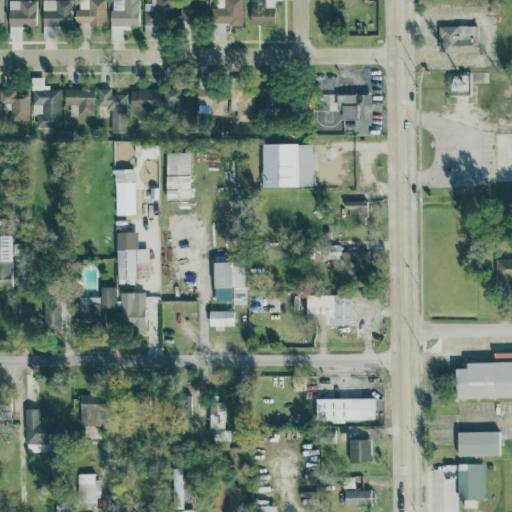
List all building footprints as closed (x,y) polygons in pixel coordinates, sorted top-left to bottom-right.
[(34,0),(7,0),(8,37),(21,37),(21,25),(36,25),(34,0)] [(71,25),(70,0),(41,0),(42,37),(52,37),(52,25),(71,25)] [(105,0),(78,0),(78,7),(75,7),(75,23),(105,23),(105,0)] [(138,0),(110,0),(111,24),(138,25),(138,0)] [(144,2),(143,36),(158,36),(158,25),(172,25),(172,0),(150,0),(150,2),(144,2)] [(206,0),(179,0),(179,20),(206,20),(206,0)] [(241,0),(215,0),(215,7),(210,7),(210,22),(241,23),(241,0)] [(249,0),(250,23),(274,23),(273,0),(249,0)] [(224,33),(224,23),(212,22),(211,33),(224,33)] [(477,51),(476,24),(437,25),(438,52),(477,51)] [(60,87),(43,87),(43,76),(32,76),(32,126),(60,125),(60,87)] [(92,87),(63,88),(64,104),(69,104),(69,115),(93,114),(92,87)] [(97,105),(109,104),(110,132),(126,132),(125,93),(110,93),(110,87),(96,87),(97,105)] [(191,90),(181,91),(181,87),(163,87),(163,102),(172,102),(172,113),(192,112),(191,90)] [(129,108),(158,109),(158,88),(130,88),(129,108)] [(236,120),(252,120),(252,88),(228,88),(228,103),(235,103),(236,120)] [(209,114),(225,113),(224,89),(195,90),(195,103),(208,103),(209,114)] [(28,91),(0,90),(0,102),(10,102),(10,120),(27,120),(28,91)] [(370,93),(335,93),(336,111),(341,111),(341,119),(356,118),(356,104),(370,104),(370,93)] [(511,179),(511,132),(493,132),(494,180),(511,179)] [(260,143),(261,186),(311,185),(310,142),(260,143)] [(134,144),(134,156),(157,156),(157,143),(134,144)] [(189,151),(165,151),(165,198),(189,198),(189,151)] [(115,214),(134,214),(133,168),(114,169),(115,214)] [(365,199),(343,200),(343,214),(349,214),(350,225),(365,225),(365,199)] [(0,284),(10,285),(11,233),(0,232),(0,284)] [(368,250),(339,250),(339,243),(326,244),(327,258),(339,258),(339,273),(368,273),(368,250)] [(134,262),(148,262),(147,248),(116,249),(117,282),(135,282),(134,262)] [(511,257),(494,258),(494,282),(511,281),(511,257)] [(244,303),(243,260),(211,261),(212,287),(231,286),(232,303),(244,303)] [(78,296),(78,327),(132,327),(132,331),(144,331),(144,307),(151,307),(151,297),(117,296),(117,286),(99,286),(99,296),(78,296)] [(328,324),(351,324),(350,293),(305,294),(305,313),(327,313),(328,324)] [(42,300),(43,330),(60,329),(59,300),(42,300)] [(60,319),(69,319),(69,303),(60,303),(60,319)] [(233,309),(208,309),(208,326),(233,327),(233,309)] [(454,398),(511,396),(511,360),(465,362),(465,367),(453,367),(454,398)] [(79,426),(105,425),(104,394),(78,395),(79,426)] [(189,394),(170,394),(170,414),(189,413),(189,394)] [(207,431),(213,431),(212,445),(228,446),(229,429),(223,429),(224,401),(216,400),(217,394),(209,394),(207,431)] [(374,397),(316,397),(316,418),(374,419),(374,397)] [(0,415),(0,419),(9,418),(9,401),(0,401),(0,415)] [(24,408),(24,445),(50,444),(50,422),(38,422),(38,408),(24,408)] [(456,431),(456,455),(499,455),(498,430),(456,431)] [(348,439),(348,462),(369,461),(369,438),(348,439)] [(483,462),(456,463),(457,499),(484,498),(483,462)] [(191,511),(192,508),(181,507),(182,467),(172,467),(171,511),(191,511)] [(76,473),(77,503),(98,502),(97,472),(76,473)] [(369,504),(369,489),(343,489),(343,504),(369,504)]
